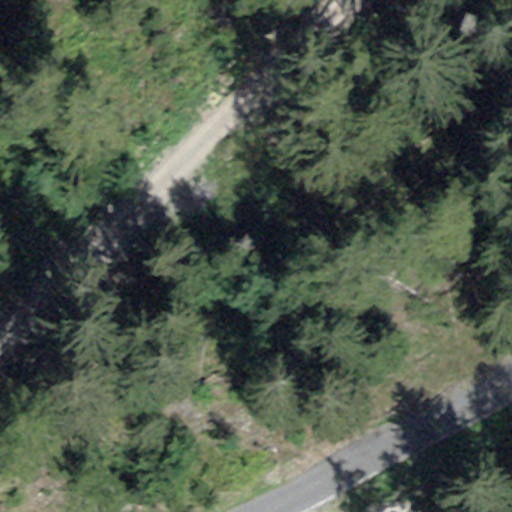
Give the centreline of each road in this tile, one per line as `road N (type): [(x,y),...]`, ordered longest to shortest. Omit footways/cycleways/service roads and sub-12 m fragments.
road 1 (track): [(0,367),(170,162),(345,0)]
road 2 (unclassified): [(511,380),(261,511)]
